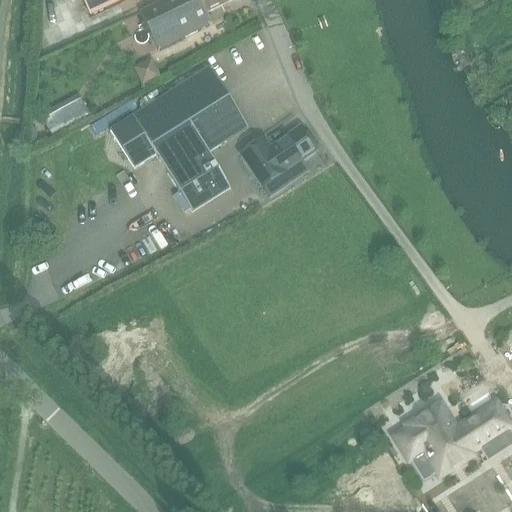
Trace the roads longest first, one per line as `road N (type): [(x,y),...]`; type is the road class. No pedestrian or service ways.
road 1 (unclassified): [(466,326),(314,119),(266,0)]
road 2 (residential): [(0,363),(147,511)]
